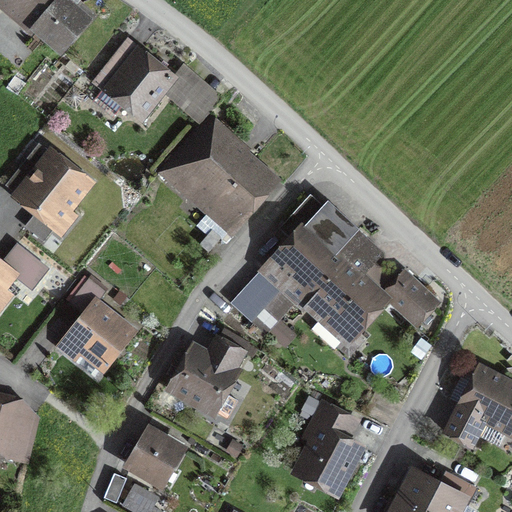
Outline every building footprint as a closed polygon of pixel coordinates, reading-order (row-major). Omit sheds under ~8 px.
[(0,0),(59,52),(91,16),(72,0),(0,0)] [(0,18),(0,45),(1,46),(14,30),(0,18)] [(174,82),(119,38),(72,95),(126,140),(174,82)] [(219,234),(262,177),(190,122),(147,179),(219,234)] [(123,195),(53,144),(9,205),(79,255),(123,195)] [(382,253),(316,193),(225,294),(265,329),(282,310),(270,299),(285,283),(342,334),(332,344),(346,357),(367,334),(356,324),(381,296),(360,277),(382,253)] [(45,285),(0,252),(0,323),(12,332),(45,285)] [(437,302),(406,274),(389,292),(421,320),(437,302)] [(137,336),(74,291),(33,347),(96,392),(137,336)] [(195,348),(174,386),(225,415),(236,395),(222,387),(242,352),(218,338),(208,355),(195,348)] [(511,424),(511,393),(476,373),(444,431),(471,446),(486,420),(508,432),(511,424)] [(305,511),(329,511),(369,442),(312,409),(265,489),(305,511)] [(0,459),(21,466),(35,421),(0,410),(0,459)] [(151,428),(130,465),(160,483),(181,446),(151,428)] [(401,499),(425,511),(456,511),(464,498),(415,472),(401,499)] [(425,511),(401,499),(394,511),(425,511)]
